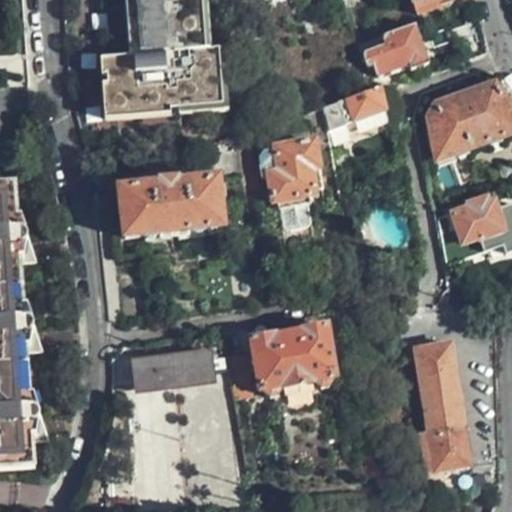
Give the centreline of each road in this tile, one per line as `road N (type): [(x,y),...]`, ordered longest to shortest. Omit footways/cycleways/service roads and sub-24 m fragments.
road 1 (residential): [(65,511),(88,444),(96,336),(43,0)]
road 2 (residential): [(503,60),(401,106),(430,290)]
